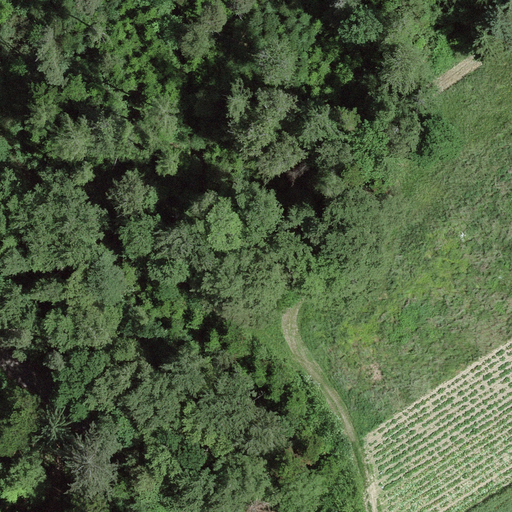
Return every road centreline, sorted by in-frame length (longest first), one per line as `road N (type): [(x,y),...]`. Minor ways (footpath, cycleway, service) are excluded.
road 1 (track): [(174,0),(221,303),(301,367),(345,433),(364,511)]
road 2 (unclassified): [(199,511),(0,362)]
